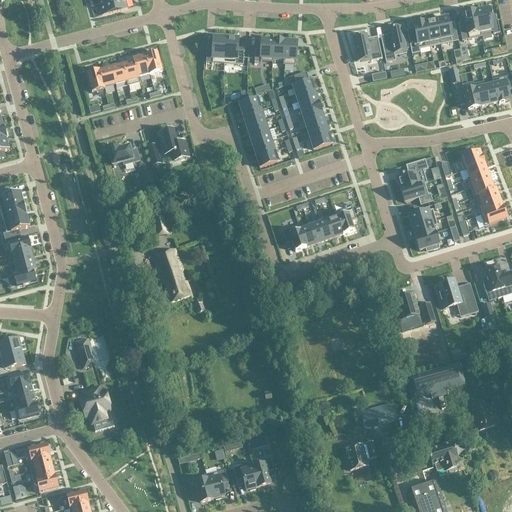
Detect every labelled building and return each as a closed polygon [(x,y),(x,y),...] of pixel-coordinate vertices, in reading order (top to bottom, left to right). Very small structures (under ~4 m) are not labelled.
[(111,0),(102,0),(98,1),(102,16),(115,13),(111,0)] [(128,9),(125,0),(111,0),(115,13),(128,9)] [(488,13),(476,14),(480,36),(493,34),(488,13)] [(476,14),(462,17),(467,39),(480,36),(476,14)] [(447,19),(435,21),(441,46),(452,43),(447,19)] [(435,21),(425,23),(430,48),(441,46),(435,21)] [(414,30),(406,31),(412,56),(420,54),(419,50),(430,48),(425,23),(413,26),(414,30)] [(390,41),(381,43),(386,64),(396,62),(394,53),(406,51),(406,49),(408,49),(407,42),(405,42),(402,28),(394,30),(394,29),(392,30),(388,31),(390,41)] [(358,38),(353,39),(358,61),(370,59),(371,62),(382,60),(378,41),(368,43),(367,36),(360,37),(359,37),(358,37),(358,38)] [(206,51),(206,64),(224,65),(226,39),(224,39),(224,38),(218,37),(218,39),(213,38),(212,51),(206,51)] [(226,39),(224,65),(243,66),(243,53),(238,53),(238,40),(234,39),(234,38),(228,38),(228,39),(226,39)] [(255,51),(254,64),(260,65),(260,62),(273,63),(273,61),(272,61),(273,42),(261,41),(261,52),(255,51)] [(273,42),(272,61),(273,61),(283,61),(284,61),(285,42),(273,42)] [(283,61),(283,66),(295,67),(297,43),(285,42),(284,61),(283,61)] [(163,70),(161,65),(160,65),(157,54),(145,57),(150,76),(162,72),(161,70),(163,70)] [(139,79),(150,76),(145,57),(133,61),(134,63),(138,79),(139,79)] [(122,66),(127,83),(126,83),(127,87),(140,84),(139,79),(138,79),(134,63),(122,66)] [(416,74),(425,72),(424,65),(415,67),(416,74)] [(115,86),(126,83),(127,83),(122,66),(111,69),(115,86)] [(111,69),(99,72),(104,89),(115,86),(111,69)] [(456,70),(449,72),(452,84),(459,83),(456,70)] [(92,94),(104,90),(104,89),(99,72),(87,75),(90,87),(89,87),(90,91),(91,91),(92,94)] [(306,73),(294,77),(296,84),(308,80),(306,73)] [(385,73),(371,76),(373,83),(387,80),(385,73)] [(493,81),(492,81),(493,83),(498,104),(499,104),(505,103),(504,102),(510,101),(507,91),(511,89),(511,80),(511,78),(511,77),(493,81)] [(293,89),(296,99),(315,93),(311,83),(293,89)] [(474,85),(473,85),(474,90),(475,90),(479,108),(489,106),(484,85),(484,83),(483,83),(474,85)] [(484,85),(489,106),(498,104),(493,83),(484,85)] [(474,90),(463,92),(468,111),(479,108),(475,90),(474,90)] [(318,104),(315,93),(296,99),(300,110),(318,104)] [(239,106),(242,117),(261,111),(257,100),(239,106)] [(300,110),(303,120),(321,114),(322,114),(318,104),(300,110)] [(242,117),(246,127),(264,121),(261,111),(242,117)] [(325,124),(321,114),(303,120),(306,130),(325,124)] [(268,132),(264,121),(246,127),(249,138),(268,132)] [(325,124),(306,130),(310,141),(328,135),(325,124)] [(173,153),(175,161),(189,158),(184,142),(177,144),(173,131),(159,134),(165,156),(173,153)] [(249,138),(253,148),(271,142),(268,132),(249,138)] [(328,135),(310,141),(313,151),(332,145),(328,135)] [(0,159),(5,158),(4,153),(9,151),(6,140),(6,139),(0,140),(0,159)] [(274,153),(271,142),(253,148),(256,159),(274,153)] [(147,147),(151,162),(159,160),(155,145),(147,147)] [(129,147),(118,150),(118,149),(108,151),(109,152),(107,153),(109,160),(111,160),(112,166),(123,164),(123,167),(140,162),(136,151),(131,152),(129,147)] [(278,163),(274,153),(256,159),(259,169),(278,163)] [(479,153),(459,160),(464,172),(466,171),(483,164),(483,163),(484,163),(482,158),(481,158),(479,153)] [(402,177),(397,179),(401,192),(425,185),(427,184),(423,172),(428,170),(425,161),(406,167),(408,175),(404,176),(402,176),(402,177)] [(448,164),(441,166),(445,178),(451,176),(448,164)] [(483,164),(466,171),(469,179),(469,180),(487,173),(483,164)] [(151,172),(143,174),(146,185),(154,183),(151,172)] [(469,179),(467,180),(470,190),(490,182),(487,173),(469,180),(469,179)] [(490,182),(470,190),(474,199),(476,198),(494,191),(490,182)] [(425,185),(401,192),(404,204),(418,200),(420,207),(433,203),(430,195),(428,195),(425,185)] [(494,191),(476,198),(479,207),(499,200),(495,190),(494,191)] [(0,191),(0,210),(23,205),(23,204),(20,193),(6,196),(4,191),(0,191)] [(445,192),(438,194),(440,201),(447,199),(445,192)] [(479,207),(477,207),(480,217),(502,208),(499,200),(479,207)] [(23,205),(0,210),(0,211),(3,222),(26,216),(23,205)] [(345,210),(334,214),(335,216),(336,216),(343,236),(354,232),(350,222),(356,220),(351,205),(344,208),(345,210)] [(502,208),(480,217),(484,228),(507,220),(502,208)] [(433,210),(409,218),(412,229),(436,222),(433,210)] [(154,238),(171,234),(166,212),(148,215),(154,238)] [(26,216),(3,222),(6,234),(4,235),(5,241),(17,238),(16,232),(29,228),(26,217),(27,217),(26,216)] [(335,216),(326,219),(327,222),(327,221),(334,239),(343,236),(336,216),(335,216)] [(327,222),(318,225),(324,242),(334,239),(327,221),(327,222)] [(412,229),(410,229),(412,236),(414,236),(415,240),(435,234),(433,228),(437,226),(436,222),(412,229)] [(465,223),(459,225),(462,237),(469,235),(465,223)] [(318,225),(309,228),(315,245),(324,242),(318,225)] [(299,226),(282,232),(286,245),(292,243),(295,253),(306,249),(300,231),(301,231),(299,226)] [(301,231),(300,231),(306,249),(315,245),(309,228),(301,231)] [(460,241),(456,228),(450,230),(454,243),(460,241)] [(435,234),(415,240),(419,252),(428,249),(430,253),(440,250),(435,234)] [(27,239),(9,244),(12,256),(30,251),(27,239)] [(191,296),(176,250),(152,258),(167,305),(191,296)] [(33,262),(30,251),(12,256),(15,267),(33,262)] [(33,273),(36,272),(33,262),(15,267),(17,276),(18,277),(33,273)] [(488,283),(483,284),(486,296),(496,293),(498,300),(503,299),(505,305),(511,302),(511,279),(510,274),(501,277),(498,267),(484,271),(488,283)] [(17,288),(22,287),(23,288),(30,286),(30,285),(35,283),(33,273),(18,277),(17,276),(14,277),(17,288)] [(205,290),(216,288),(214,280),(204,283),(205,290)] [(441,295),(438,296),(440,304),(443,303),(445,310),(453,307),(453,308),(457,307),(461,319),(479,313),(473,293),(461,296),(459,290),(456,291),(454,282),(446,284),(446,285),(438,287),(441,295)] [(402,296),(394,299),(400,320),(419,315),(421,314),(425,326),(436,323),(430,305),(420,308),(417,309),(417,307),(416,303),(415,303),(413,293),(405,295),(404,295),(402,295),(402,296)] [(195,306),(198,314),(205,311),(202,303),(195,306)] [(490,305),(482,308),(486,319),(493,317),(490,305)] [(82,359),(85,369),(94,367),(93,365),(96,364),(93,353),(95,352),(91,339),(79,343),(83,359),(82,359)] [(0,345),(0,358),(22,353),(18,340),(0,345)] [(11,369),(25,366),(22,353),(0,358),(0,361),(1,366),(0,366),(0,378),(13,375),(11,369)] [(466,386),(460,365),(406,380),(412,401),(431,396),(432,400),(448,395),(447,391),(466,386)] [(474,366),(464,369),(469,389),(479,387),(474,366)] [(30,385),(27,374),(5,380),(8,391),(12,390),(30,385)] [(33,395),(30,385),(12,390),(14,400),(33,395)] [(85,392),(87,397),(79,399),(85,417),(90,416),(92,424),(93,424),(94,426),(107,422),(106,420),(107,420),(105,411),(110,410),(105,392),(99,393),(98,389),(85,392)] [(17,410),(35,405),(33,395),(14,400),(17,410)] [(504,398),(497,401),(500,410),(507,407),(504,398)] [(496,426),(488,402),(468,408),(476,433),(496,426)] [(17,410),(15,411),(18,422),(38,417),(35,405),(17,410)] [(364,431),(396,423),(391,406),(360,413),(359,409),(351,411),(354,424),(362,422),(364,431)] [(260,448),(267,446),(264,437),(257,439),(260,448)] [(373,442),(362,445),(344,450),(350,472),(368,467),(366,461),(377,459),(373,442)] [(446,472),(448,471),(450,475),(457,472),(456,469),(459,468),(456,458),(458,458),(452,442),(427,451),(427,452),(421,454),(423,460),(429,458),(432,466),(435,465),(437,472),(445,470),(446,472)] [(31,462),(49,458),(46,445),(35,448),(35,447),(30,448),(31,450),(28,450),(31,462)] [(225,459),(223,450),(222,451),(221,449),(218,450),(218,452),(216,452),(219,461),(225,459)] [(10,455),(4,456),(7,469),(13,467),(10,455)] [(31,462),(28,463),(31,473),(52,467),(49,458),(31,462)] [(263,461),(264,463),(253,466),(252,466),(258,488),(270,485),(267,473),(273,472),(270,459),(263,461)] [(255,489),(258,488),(252,466),(253,466),(252,464),(233,469),(236,481),(243,480),(246,492),(249,491),(250,492),(256,490),(255,489)] [(36,482),(55,477),(52,467),(31,473),(33,483),(37,483),(36,482)] [(228,484),(224,471),(206,476),(212,500),(215,500),(215,501),(221,500),(221,498),(224,497),(221,485),(228,484)] [(206,476),(187,481),(190,494),(197,492),(200,504),(212,500),(206,476)] [(36,482),(37,483),(40,494),(58,489),(55,477),(36,482)] [(445,511),(436,483),(407,492),(413,511),(445,511)] [(22,499),(18,487),(13,488),(16,500),(22,499)] [(70,509),(88,505),(85,492),(73,495),(73,494),(69,495),(69,497),(67,497),(70,509)] [(462,511),(468,511),(471,511),(465,496),(457,499),(462,511)]
